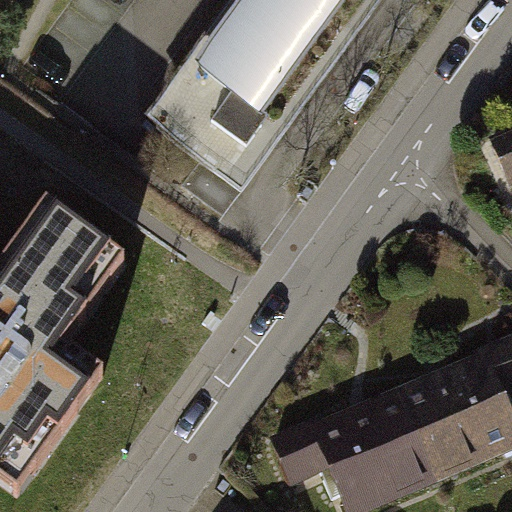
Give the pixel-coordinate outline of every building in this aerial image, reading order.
[(382,0),(248,0),(155,128),(243,191),(382,0)] [(511,139),(494,147),(511,185),(511,184),(511,139)] [(125,261),(55,213),(0,291),(0,482),(19,496),(91,394),(51,366),(125,261)] [(511,391),(511,346),(480,360),(482,365),(400,399),(434,480),(511,447),(511,431),(498,398),(511,391)] [(316,428),(275,445),(291,484),(330,468),(348,511),(356,511),(434,480),(400,399),(318,433),(316,428)]
